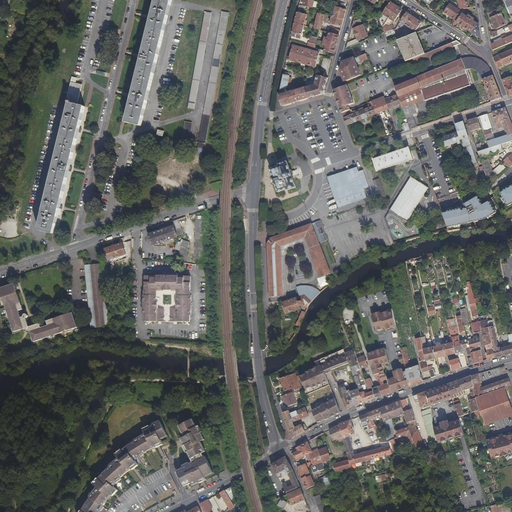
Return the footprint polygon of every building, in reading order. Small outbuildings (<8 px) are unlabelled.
[(172,0),(155,0),(151,18),(142,57),(132,97),(126,121),(141,125),(172,0)] [(457,0),(461,8),(464,8),(467,7),(464,0),(457,0)] [(391,2),(383,14),(387,17),(389,18),(397,6),(391,2)] [(450,4),(444,12),(457,21),(462,13),(460,12),(460,11),(450,4)] [(395,21),(403,10),(397,6),(389,18),(395,21)] [(335,7),(333,17),(343,20),(345,14),(346,10),(335,7)] [(492,17),(491,18),(496,29),(507,24),(502,13),(498,15),(496,10),(489,13),(492,17)] [(195,109),(212,12),(205,11),(188,108),(195,109)] [(199,142),(206,143),(229,12),(222,11),(199,142)] [(302,35),(307,15),(297,12),(294,25),(291,36),(295,37),(296,33),(302,35)] [(421,23),(421,22),(407,12),(401,21),(415,31),(421,23)] [(322,21),(324,15),(317,13),(315,22),(314,26),(314,28),(319,30),(320,30),(322,21)] [(468,14),(466,16),(462,13),(457,21),(457,22),(472,32),(477,23),(473,20),(473,18),(468,14)] [(334,24),(338,25),(342,26),(343,20),(333,17),(332,17),(331,19),(331,21),(330,22),(330,23),(334,24)] [(389,18),(387,17),(381,22),(381,19),(379,20),(382,27),(389,18)] [(482,39),(478,20),(477,23),(472,32),(482,39)] [(363,25),(353,29),(357,39),(358,40),(368,36),(363,25)] [(416,32),(397,40),(405,61),(414,58),(425,53),(416,32)] [(323,45),(326,46),(325,51),(334,54),(337,44),(339,35),(332,33),(330,33),(329,38),(325,37),(323,45)] [(493,50),(511,41),(511,34),(503,39),(501,40),(493,43),(492,44),(493,50)] [(309,47),(314,48),(317,38),(311,36),(309,47)] [(348,43),(346,48),(359,43),(358,40),(357,39),(348,43)] [(442,47),(445,52),(453,48),(452,47),(457,45),(461,43),(457,41),(442,47)] [(319,54),(293,46),(290,60),(316,67),(319,54)] [(416,64),(445,53),(445,52),(442,47),(425,53),(414,58),(416,64)] [(496,62),(498,68),(511,62),(511,48),(493,57),(496,62)] [(328,75),(333,60),(324,56),(319,76),(317,75),(314,84),(305,87),(307,93),(308,98),(315,96),(324,93),(328,75)] [(469,57),(462,59),(466,69),(467,69),(470,69),(472,70),(474,71),(475,71),(477,73),(479,75),(481,77),(482,80),(483,80),(492,102),(502,99),(493,75),(491,71),(489,67),(486,64),(483,61),(483,60),(479,58),(476,57),(474,57),(469,57)] [(345,82),(361,75),(354,58),(353,58),(342,62),(341,67),(340,71),(345,82)] [(401,104),(407,118),(413,116),(409,107),(425,100),(425,101),(471,86),(466,69),(462,59),(416,77),(417,78),(395,87),(398,95),(401,104)] [(295,102),(308,98),(307,93),(305,87),(287,93),(286,88),(287,88),(289,77),(290,73),(284,71),(281,83),(279,95),(282,106),(295,102)] [(511,83),(510,77),(502,80),(509,96),(511,95),(511,83)] [(70,103),(78,105),(83,85),(71,82),(66,102),(70,103)] [(354,103),(347,85),(346,85),(334,90),(338,102),(342,113),(349,110),(352,109),(350,105),(354,103)] [(387,109),(401,104),(398,95),(386,99),(388,103),(383,105),(385,110),(386,113),(389,113),(387,109)] [(376,100),(374,101),(372,101),(371,102),(371,103),(372,104),(373,104),(377,114),(385,110),(383,105),(382,101),(380,98),(376,100)] [(351,115),(349,110),(342,113),(347,125),(377,114),(373,104),(372,104),(371,103),(371,102),(372,101),(367,103),(368,105),(368,106),(369,108),(364,110),(363,108),(353,112),(354,114),(351,115)] [(78,105),(70,103),(38,230),(54,234),(60,209),(70,169),(79,130),(85,106),(78,105)] [(511,124),(505,108),(493,112),(499,128),(504,126),(508,135),(494,139),(491,130),(492,130),(487,114),(479,117),(489,148),(501,145),(511,141),(511,124)] [(411,129),(417,127),(413,116),(407,118),(411,129)] [(477,118),(467,121),(471,131),(480,128),(477,118)] [(189,139),(193,122),(186,121),(183,138),(189,139)] [(462,145),(470,167),(477,164),(464,122),(462,123),(455,125),(458,132),(462,143),(462,145)] [(462,143),(458,132),(442,137),(445,147),(457,143),(458,145),(462,143)] [(483,150),(478,152),(479,157),(502,150),(501,145),(489,148),(483,150)] [(382,156),(373,159),(377,172),(413,160),(409,147),(400,150),(400,149),(398,150),(397,150),(397,151),(385,155),(385,154),(382,155),(382,156)] [(502,163),(504,166),(507,169),(511,165),(511,156),(511,155),(502,163)] [(481,162),(483,169),(486,176),(493,173),(488,160),(481,162)] [(287,189),(287,190),(296,186),(293,177),(291,171),(288,161),(279,164),(279,165),(270,168),(273,177),(271,177),(273,184),(275,184),(278,192),(287,189)] [(328,178),(336,201),(365,191),(364,188),(358,171),(357,168),(343,173),(328,178)] [(368,185),(367,180),(363,170),(358,171),(364,188),(369,187),(368,185)] [(412,176),(389,210),(407,221),(429,188),(412,176)] [(382,198),(383,202),(387,200),(379,178),(375,180),(382,198)] [(511,186),(500,193),(507,206),(511,203),(511,186)] [(338,207),(367,197),(365,191),(336,201),(338,207)] [(460,208),(442,215),(448,232),(484,219),(495,213),(489,201),(482,205),(477,195),(463,202),(465,208),(462,210),(460,208)] [(321,220),(315,222),(319,233),(322,242),(328,240),(321,220)] [(173,227),(176,236),(183,234),(178,221),(172,223),(173,227)] [(332,275),(316,235),(312,223),(271,238),(267,243),(268,259),(270,296),(284,296),(281,246),(305,238),(321,279),(332,275)] [(149,235),(152,246),(177,238),(176,236),(173,227),(149,235)] [(184,240),(180,252),(177,261),(184,263),(188,249),(188,248),(190,242),(184,240)] [(126,255),(122,244),(105,250),(108,261),(126,255)] [(467,248),(469,255),(474,254),(473,251),(479,250),(478,247),(467,248)] [(101,264),(85,266),(92,328),(112,326),(105,259),(101,259),(101,264)] [(145,276),(145,322),(147,322),(147,324),(149,326),(152,324),(152,322),(184,322),(184,324),(186,326),(189,323),(189,322),(191,322),(191,276),(145,276)] [(300,297),(305,295),(312,302),(321,292),(318,288),(315,286),(313,285),(311,285),(308,284),(305,284),(302,285),(300,286),(297,287),(300,297)] [(24,330),(32,333),(32,334),(34,338),(32,339),(34,345),(41,343),(40,341),(79,329),(74,314),(47,322),(49,327),(49,328),(43,330),(42,328),(42,327),(42,326),(43,325),(43,324),(42,323),(41,323),(40,323),(39,324),(39,325),(34,327),(30,328),(27,320),(28,319),(28,318),(28,317),(28,316),(27,316),(26,316),(25,316),(24,317),(24,318),(22,319),(21,320),(18,313),(20,313),(24,311),(15,285),(0,290),(0,291),(14,329),(12,329),(14,336),(21,333),(20,332),(24,330)] [(484,300),(483,294),(475,296),(475,298),(476,302),(477,302),(484,300)] [(302,301),(303,305),(304,308),(308,307),(309,305),(310,303),(311,302),(312,302),(305,295),(300,297),(302,301)] [(283,302),(287,313),(300,309),(301,308),(300,306),(303,305),(302,301),(299,302),(298,298),(283,302)] [(334,305),(333,303),(332,302),(329,305),(329,306),(331,311),(338,309),(337,304),(334,305)] [(434,304),(427,306),(429,313),(436,312),(435,307),(434,304)] [(469,324),(465,308),(460,309),(461,313),(463,321),(464,325),(469,324)] [(385,328),(386,330),(397,327),(393,310),(381,314),(380,312),(373,314),(378,331),(385,328)] [(297,325),(300,326),(305,312),(302,311),(297,325)] [(462,337),(463,340),(461,341),(464,352),(468,351),(468,352),(468,354),(468,355),(471,355),(470,353),(468,341),(464,325),(463,321),(461,313),(456,314),(461,334),(462,334),(463,337),(462,337)] [(511,333),(508,334),(511,345),(499,348),(494,319),(489,320),(494,348),(496,358),(511,353),(511,333)] [(489,320),(481,322),(483,331),(482,331),(486,347),(487,350),(494,348),(489,320)] [(481,322),(473,323),(475,333),(482,331),(483,331),(481,322)] [(450,333),(453,342),(455,354),(464,352),(461,341),(460,341),(456,324),(448,325),(449,328),(450,333)] [(468,341),(470,353),(476,351),(475,348),(482,347),(480,338),(477,338),(477,336),(474,336),(473,337),(474,339),(468,341)] [(421,338),(426,361),(436,358),(434,347),(427,348),(425,337),(421,338)] [(426,361),(421,338),(416,339),(421,361),(420,361),(423,373),(429,371),(429,370),(428,367),(426,361)] [(455,354),(453,342),(443,345),(446,356),(455,354)] [(437,344),(437,346),(434,347),(436,358),(446,356),(443,345),(441,345),(440,343),(438,343),(437,344)] [(410,364),(406,347),(401,348),(403,357),(404,361),(405,365),(410,364)] [(332,354),(337,367),(349,363),(345,354),(344,348),(332,354)] [(385,348),(368,354),(368,355),(374,375),(380,373),(381,375),(385,374),(382,365),(389,363),(385,348)] [(494,348),(487,350),(488,354),(486,354),(487,360),(491,359),(496,358),(494,348)] [(484,361),(481,350),(476,351),(470,353),(471,355),(472,358),(473,364),(478,363),(484,361)] [(356,365),(354,359),(356,359),(353,351),(345,354),(349,363),(350,367),(353,366),(356,365)] [(332,354),(325,356),(319,359),(325,374),(332,371),(331,370),(337,367),(332,354)] [(361,369),(368,366),(365,356),(357,358),(359,364),(361,369)] [(304,392),(317,422),(325,418),(328,417),(329,418),(336,415),(340,412),(327,379),(325,374),(319,359),(314,361),(317,367),(299,375),(306,391),(304,392)] [(462,368),(459,359),(458,359),(449,362),(452,371),(459,369),(462,368)] [(406,371),(403,372),(407,380),(408,379),(410,386),(415,384),(423,381),(423,380),(421,375),(420,370),(419,365),(406,369),(406,371)] [(359,394),(364,392),(363,390),(363,385),(362,381),(360,376),(360,375),(358,375),(355,368),(354,369),(353,366),(350,367),(358,390),(359,394)] [(407,380),(403,372),(402,368),(392,371),(395,378),(387,380),(388,383),(391,393),(397,391),(397,390),(403,389),(404,389),(410,386),(408,379),(407,380)] [(285,391),(293,388),(295,391),(302,388),(294,371),(292,371),(293,374),(280,379),(285,391)] [(475,387),(476,398),(484,426),(511,416),(511,408),(507,391),(510,390),(509,386),(511,386),(508,378),(483,388),(479,373),(472,376),(475,387)] [(391,393),(388,383),(384,385),(383,381),(383,380),(387,379),(386,374),(385,374),(381,375),(380,375),(381,380),(378,381),(380,382),(381,386),(378,387),(382,396),(386,395),(391,393)] [(459,380),(447,384),(452,398),(465,393),(464,391),(470,388),(472,399),(469,400),(472,413),(475,412),(477,421),(479,420),(480,422),(482,421),(476,398),(475,387),(472,376),(459,380)] [(347,384),(344,386),(352,406),(355,405),(360,404),(357,397),(360,396),(359,394),(358,390),(350,392),(347,384)] [(445,401),(452,398),(447,384),(440,387),(436,389),(435,389),(427,392),(431,406),(440,402),(445,401)] [(344,385),(338,387),(347,409),(352,406),(344,386),(344,385)] [(373,391),(369,393),(367,394),(366,391),(364,392),(359,394),(360,396),(357,397),(360,404),(368,401),(376,398),(373,391)] [(282,396),(286,407),(296,403),(292,392),(282,396)] [(422,409),(431,406),(427,392),(415,396),(416,401),(420,400),(422,409)] [(404,400),(400,402),(403,408),(409,406),(409,405),(407,399),(404,400)] [(459,404),(458,401),(454,402),(458,415),(459,417),(469,414),(468,412),(463,413),(460,404),(459,404)] [(383,417),(385,422),(397,418),(396,414),(397,413),(397,412),(403,410),(403,408),(400,402),(396,403),(384,407),(381,409),(383,417)] [(289,411),(283,413),(292,438),(306,431),(305,429),(307,428),(304,424),(302,425),(299,426),(298,422),(294,424),(293,422),(309,416),(306,410),(308,409),(308,407),(290,414),(289,411)] [(378,432),(374,421),(383,417),(381,409),(373,411),(368,413),(374,428),(376,433),(378,432)] [(416,420),(412,409),(404,412),(407,423),(416,420)] [(434,428),(431,409),(422,412),(424,417),(428,434),(431,445),(438,443),(435,433),(434,428)] [(368,425),(370,429),(374,428),(368,413),(360,417),(362,422),(361,423),(363,428),(368,425)] [(182,467),(183,469),(176,472),(185,487),(191,484),(192,485),(199,482),(200,483),(206,480),(205,477),(214,473),(205,456),(204,456),(203,454),(206,452),(201,442),(204,440),(201,434),(202,433),(199,426),(196,427),(192,419),(179,426),(183,434),(181,435),(184,442),(181,443),(183,446),(185,450),(186,449),(193,463),(190,465),(189,463),(182,467)] [(463,428),(459,419),(451,421),(452,423),(449,424),(448,421),(440,423),(441,426),(434,428),(435,433),(438,443),(439,444),(465,435),(463,428)] [(136,441),(144,454),(151,450),(157,446),(163,443),(161,439),(168,435),(160,420),(153,424),(154,425),(151,426),(144,430),(146,434),(136,440),(136,441)] [(367,465),(371,464),(370,460),(391,454),(389,447),(354,456),(349,437),(355,435),(351,420),(340,425),(344,441),(349,461),(350,466),(366,461),(367,465)] [(344,441),(340,425),(330,430),(333,442),(339,441),(339,442),(344,441)] [(417,430),(416,426),(409,428),(413,439),(416,450),(417,452),(425,449),(418,430),(417,430)] [(409,428),(398,431),(397,434),(398,438),(400,438),(401,440),(406,439),(407,441),(413,439),(409,428)] [(499,436),(487,440),(492,459),(495,458),(504,454),(511,452),(511,451),(511,431),(509,433),(499,436)] [(322,463),(319,451),(315,438),(311,440),(314,446),(310,447),(308,442),(302,446),(297,448),(299,452),(294,454),(296,460),(311,454),(311,463),(308,463),(310,468),(311,468),(313,474),(325,470),(322,463)] [(395,440),(391,441),(395,454),(399,453),(395,440)] [(111,466),(111,467),(121,478),(127,473),(133,469),(139,464),(136,461),(145,455),(144,454),(136,441),(127,447),(118,454),(117,455),(120,458),(111,466)] [(319,451),(322,463),(329,461),(330,459),(326,449),(319,451)] [(435,452),(425,456),(428,464),(439,461),(435,452)] [(288,495),(301,490),(291,467),(286,457),(279,461),(272,466),(275,471),(272,472),(275,477),(277,476),(288,495)] [(333,465),(335,474),(351,469),(350,466),(349,461),(333,465)] [(311,475),(306,464),(297,468),(302,478),(311,475)] [(91,497),(92,497),(104,506),(108,500),(113,495),(118,490),(115,486),(122,479),(121,478),(111,467),(105,472),(95,484),(99,487),(95,491),(92,495),(91,497)] [(302,478),(307,489),(315,486),(311,475),(302,478)] [(237,510),(241,506),(234,499),(231,488),(229,489),(225,491),(235,507),(236,509),(237,510)] [(292,505),(305,500),(303,495),(301,490),(288,495),(292,505)] [(230,510),(235,507),(225,491),(221,493),(220,494),(230,510)] [(314,497),(319,511),(327,511),(320,494),(314,497)] [(101,511),(105,507),(104,506),(92,497),(86,505),(81,511),(101,511)] [(284,509),(288,502),(282,499),(278,506),(284,509)] [(204,511),(206,511),(210,510),(211,509),(207,501),(200,504),(204,511)]
